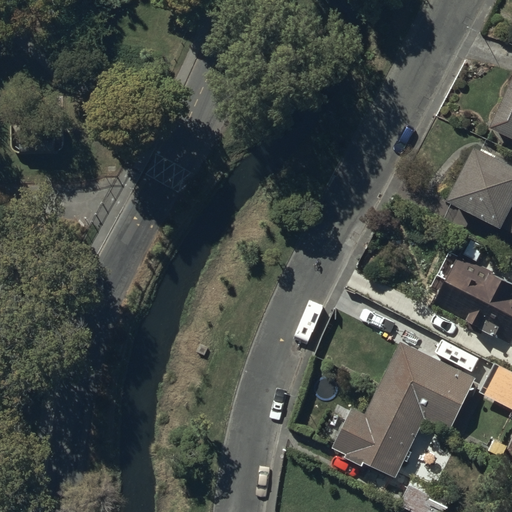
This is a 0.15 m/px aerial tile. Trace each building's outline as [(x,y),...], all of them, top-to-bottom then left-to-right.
[(511,80),(489,129),(511,139),(511,80)] [(23,129),(23,155),(56,155),(56,129),(23,129)] [(511,168),(474,149),(446,204),(500,232),(502,229),(511,234),(511,168)] [(511,343),(511,342),(511,275),(459,252),(434,308),(511,343)] [(476,380),(400,343),(365,415),(353,409),(347,420),(333,413),(322,437),(335,444),(332,450),(347,457),(345,459),(363,468),(364,465),(396,480),(424,421),(450,433),(476,380)] [(511,371),(495,363),(479,393),(511,410),(511,371)]
